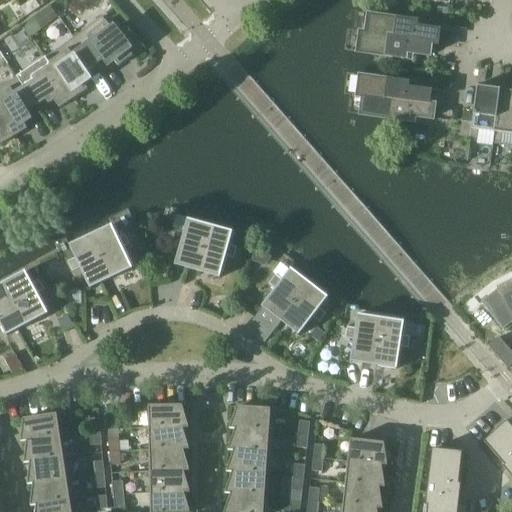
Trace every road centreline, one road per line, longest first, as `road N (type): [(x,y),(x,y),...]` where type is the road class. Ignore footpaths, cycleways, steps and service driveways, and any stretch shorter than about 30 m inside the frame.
road 1 (residential): [(67,381),(122,327),(153,316),(219,329),(271,376)]
road 2 (residential): [(0,188),(179,65)]
road 3 (residential): [(271,376),(67,381)]
road 4 (residential): [(416,416),(271,376)]
